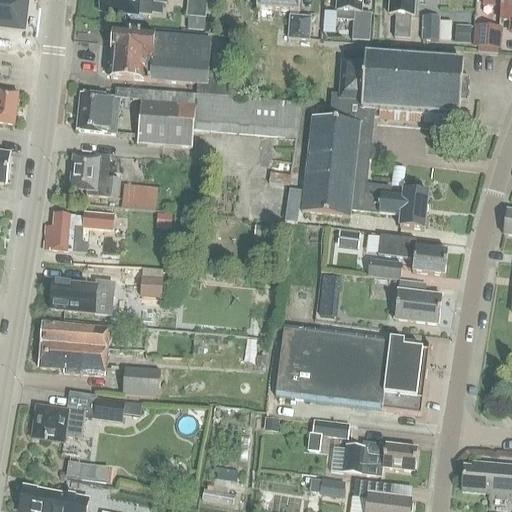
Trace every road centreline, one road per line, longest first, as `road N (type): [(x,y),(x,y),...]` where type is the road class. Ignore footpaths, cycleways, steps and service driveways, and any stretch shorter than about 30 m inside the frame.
road 1 (secondary): [(57,0),(0,391)]
road 2 (residential): [(449,436),(487,217),(511,136)]
